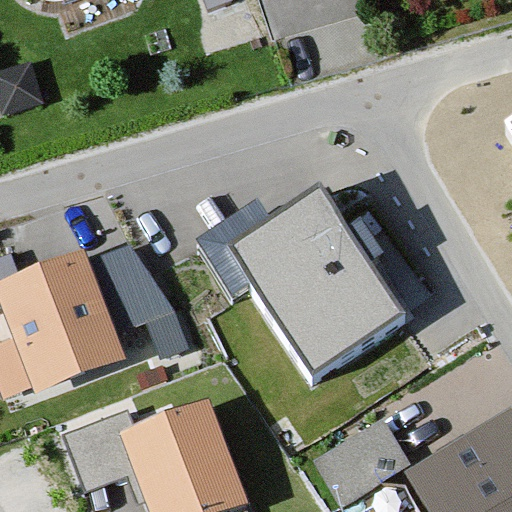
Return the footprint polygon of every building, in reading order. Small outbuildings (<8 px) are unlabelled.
[(64,0),(69,12),(102,0),(112,0),(140,14),(146,0),(64,0)] [(234,8),(230,0),(198,0),(205,18),(234,8)] [(400,326),(319,205),(231,264),(313,385),(400,326)] [(82,264),(0,296),(0,306),(36,396),(121,362),(110,336),(169,314),(130,257),(86,274),(82,264)] [(208,405),(128,435),(158,511),(208,511),(244,499),(208,405)] [(429,511),(511,511),(511,428),(506,418),(409,478),(429,511)]
